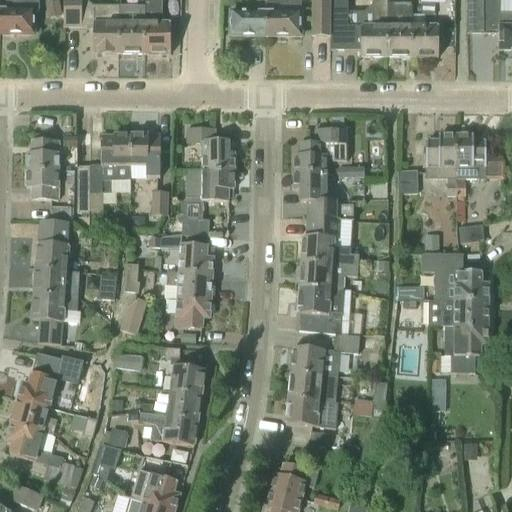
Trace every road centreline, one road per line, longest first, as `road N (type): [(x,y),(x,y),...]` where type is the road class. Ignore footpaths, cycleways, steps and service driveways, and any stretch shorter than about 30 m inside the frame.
road 1 (residential): [(266,97),(256,353),(223,511)]
road 2 (residential): [(511,100),(266,97)]
road 3 (residential): [(197,97),(0,94)]
